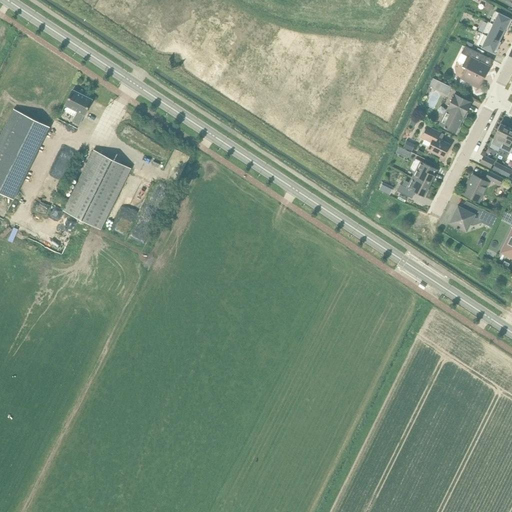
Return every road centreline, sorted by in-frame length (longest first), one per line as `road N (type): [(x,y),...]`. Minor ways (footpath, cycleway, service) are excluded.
road 1 (secondary): [(511,331),(6,0)]
road 2 (track): [(326,511),(426,311)]
road 3 (residential): [(427,231),(493,100)]
